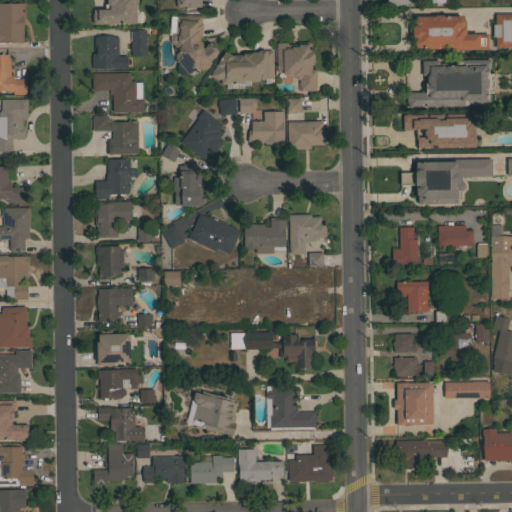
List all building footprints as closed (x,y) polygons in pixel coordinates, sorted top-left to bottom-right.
[(136,0),(136,3),(135,4),(135,17),(136,17),(136,23),(93,24),(93,19),(92,19),(92,13),(93,13),(93,9),(112,9),(112,5),(107,5),(107,3),(106,3),(106,0),(136,0)] [(200,0),(201,6),(185,8),(185,6),(176,7),(175,0),(200,0)] [(0,2),(24,2),(24,24),(22,24),(23,42),(0,42),(0,2)] [(511,13),(511,47),(495,47),(495,36),(492,36),(492,24),(494,24),(494,13),(511,13)] [(201,16),(200,22),(202,22),(201,37),(199,37),(199,40),(204,45),(208,41),(218,51),(215,53),(216,54),(209,60),(211,62),(209,64),(209,66),(205,69),(203,69),(201,70),(199,68),(198,69),(197,68),(188,75),(175,59),(175,51),(173,49),(174,44),(172,44),(169,41),(170,35),(170,32),(171,32),(172,17),(176,17),(176,16),(185,16),(185,14),(201,16)] [(436,15),(436,14),(445,14),(445,15),(458,14),(458,15),(461,15),(461,18),(463,20),(464,24),(462,26),(465,26),(465,34),(487,33),(488,48),(456,49),(456,50),(452,50),(452,48),(448,48),(448,50),(439,51),(439,48),(427,48),(427,47),(415,47),(415,46),(413,43),(413,40),(414,38),(411,36),(411,28),(413,25),(415,25),(412,24),(413,19),(415,18),(415,16),(425,16),(425,15),(436,15)] [(145,55),(131,55),(131,51),(130,51),(130,44),(131,43),(130,30),(145,30),(145,55)] [(114,35),(114,36),(117,36),(118,55),(126,55),(126,68),(112,69),(112,68),(92,68),(92,66),(91,66),(91,57),(91,53),(94,53),(93,36),(114,35)] [(287,42),(287,44),(296,44),(296,43),(310,42),(311,52),(312,52),(312,55),(313,55),(313,61),(312,61),(312,64),(310,64),(311,69),(315,69),(316,90),(299,90),(298,79),(296,79),(294,77),(290,77),(290,75),(285,75),(284,73),(282,73),(282,72),(276,72),(276,43),(287,42)] [(272,78),(259,78),(259,80),(243,81),(243,82),(220,83),(220,78),(215,79),(209,75),(224,50),(232,55),(242,55),(242,53),(251,53),(251,52),(256,52),(256,51),(258,51),(258,50),(272,50),(272,78)] [(0,54),(8,54),(8,58),(9,58),(10,75),(13,75),(13,79),(25,79),(26,94),(12,94),(12,91),(6,91),(0,91),(0,54)] [(130,72),(130,81),(135,81),(135,83),(141,83),(141,98),(142,98),(143,111),(112,112),(111,94),(109,94),(109,90),(91,90),(91,73),(130,72)] [(300,97),(300,112),(286,112),(286,98),(300,97)] [(0,99),(26,98),(27,118),(22,119),(22,125),(24,125),(24,137),(11,138),(12,150),(0,150),(0,99)] [(217,99),(234,98),(235,113),(219,114),(217,99)] [(238,98),(255,98),(256,107),(250,107),(250,112),(238,112),(238,98)] [(221,124),(217,130),(221,133),(218,137),(223,140),(211,155),(207,153),(202,159),(179,141),(197,118),(196,117),(202,109),(221,124)] [(282,111),(282,123),(282,137),(283,137),(283,142),(272,142),(272,143),(263,143),(263,142),(258,142),(258,141),(246,141),(246,136),(247,136),(247,129),(250,129),(250,120),(262,120),(262,111),(282,111)] [(445,128),(431,128),(431,122),(430,122),(430,113),(431,113),(431,112),(445,111),(445,128)] [(92,115),(107,115),(107,120),(112,119),(112,122),(136,121),(137,153),(108,154),(107,139),(111,139),(111,130),(92,131),(92,115)] [(407,117),(407,124),(415,124),(415,139),(417,139),(418,144),(420,144),(420,150),(392,150),(392,118),(407,117)] [(321,120),(321,125),(323,125),(324,144),(310,145),(310,149),(286,149),(286,121),(321,120)] [(173,162),(160,155),(166,143),(179,150),(173,162)] [(127,194),(108,194),(108,198),(94,198),(94,180),(105,180),(105,175),(106,175),(106,159),(122,159),(122,157),(129,157),(129,181),(127,181),(127,194)] [(491,158),(491,175),(460,176),(460,181),(461,181),(463,184),(464,188),(461,191),(459,191),(460,199),(456,199),(456,203),(417,204),(417,195),(415,195),(415,185),(414,185),(414,184),(399,184),(399,172),(415,172),(415,160),(491,158)] [(501,177),(511,176),(511,159),(501,159),(501,177)] [(201,205),(173,205),(173,193),(172,193),(172,177),(177,177),(177,166),(182,166),(182,164),(195,164),(195,165),(196,165),(196,171),(200,171),(200,187),(201,187),(201,205)] [(0,166),(6,166),(6,178),(7,178),(8,181),(10,181),(10,187),(26,186),(26,202),(6,202),(6,201),(5,201),(5,199),(0,199),(0,166)] [(403,174),(394,174),(395,186),(404,185),(403,174)] [(130,201),(130,219),(116,220),(117,237),(96,237),(95,225),(94,225),(94,209),(95,209),(95,201),(130,201)] [(0,226),(2,226),(2,207),(28,207),(28,231),(26,231),(26,238),(23,238),(24,251),(8,251),(8,239),(0,239),(0,226)] [(310,213),(310,216),(320,216),(320,222),(325,221),(325,236),(323,236),(323,237),(314,237),(314,240),(303,240),(303,253),(288,254),(288,214),(310,213)] [(226,223),(225,224),(239,230),(228,254),(215,248),(214,251),(187,238),(198,214),(206,217),(208,214),(226,223)] [(255,248),(244,249),(244,244),(243,244),(242,224),(263,223),(264,226),(269,226),(269,217),(284,217),(285,228),(283,228),(284,251),(272,251),(272,253),(255,253),(255,248)] [(183,241),(170,248),(160,231),(173,223),(183,241)] [(464,225),(464,230),(471,230),(472,245),(437,246),(436,225),(464,225)] [(497,236),(497,225),(486,226),(486,236),(497,236)] [(151,226),(152,240),(136,240),(136,226),(151,226)] [(416,264),(391,264),(391,248),(398,248),(398,227),(412,227),(412,238),(416,238),(416,264)] [(489,262),(490,262),(490,245),(489,245),(488,236),(511,235),(511,265),(507,265),(508,291),(506,291),(507,297),(490,298),(489,262)] [(477,244),(477,242),(486,242),(486,244),(487,244),(487,257),(475,257),(475,244),(477,244)] [(122,267),(119,267),(119,274),(116,274),(116,275),(110,276),(110,279),(98,279),(98,265),(96,265),(95,254),(94,254),(94,246),(118,245),(119,250),(122,249),(122,267)] [(437,252),(455,252),(455,263),(437,264),(437,252)] [(320,253),(320,266),(305,266),(305,253),(320,253)] [(0,255),(6,255),(6,256),(28,255),(28,265),(25,265),(26,275),(21,275),(21,285),(26,285),(27,298),(13,298),(13,285),(5,286),(5,277),(0,277),(0,255)] [(153,281),(136,281),(136,268),(153,268),(153,281)] [(174,271),(174,276),(181,276),(181,284),(162,284),(162,271),(174,271)] [(426,292),(425,292),(426,305),(427,305),(428,310),(406,311),(405,296),(402,296),(402,292),(395,292),(395,281),(426,280),(426,292)] [(131,305),(117,305),(117,322),(97,322),(97,309),(95,309),(95,288),(131,287),(131,305)] [(0,313),(1,313),(1,307),(14,307),(14,306),(25,306),(25,325),(27,325),(28,346),(0,346),(0,313)] [(445,310),(446,322),(434,322),(433,310),(445,310)] [(150,313),(150,326),(136,326),(136,313),(150,313)] [(494,315),(509,318),(506,329),(511,331),(511,358),(511,363),(491,358),(498,330),(491,328),(494,315)] [(473,323),(487,323),(488,340),(474,341),(473,323)] [(243,349),(243,348),(229,348),(229,332),(242,332),(242,331),(270,331),(270,333),(274,333),(274,339),(270,339),(270,342),(280,342),(280,334),(297,334),(297,338),(314,338),(314,351),(311,352),(311,366),(294,366),(294,362),(285,362),(285,357),(279,357),(279,347),(271,347),(271,348),(243,349)] [(422,332),(435,332),(435,346),(422,346),(422,332)] [(466,356),(446,356),(445,334),(459,333),(459,332),(465,332),(465,334),(469,334),(469,337),(465,337),(466,356)] [(392,351),(392,340),(393,340),(393,333),(410,333),(411,343),(414,343),(415,351),(392,351)] [(126,361),(114,362),(114,365),(96,365),(95,341),(97,341),(97,335),(126,334),(126,361)] [(0,392),(0,354),(14,354),(14,350),(31,350),(31,367),(15,367),(15,373),(18,373),(19,392),(0,392)] [(415,356),(415,365),(411,365),(412,375),(394,375),(394,368),(392,368),(392,357),(415,356)] [(422,361),(431,360),(431,375),(422,375),(422,361)] [(190,380),(174,380),(175,365),(183,366),(183,368),(191,368),(190,380)] [(98,378),(97,378),(97,369),(119,369),(119,368),(136,368),(135,374),(142,374),(142,383),(136,383),(136,388),(129,388),(129,383),(128,383),(128,382),(121,382),(120,387),(124,390),(123,393),(120,398),(98,398),(98,378)] [(443,382),(488,381),(488,398),(471,398),(471,397),(443,398),(443,382)] [(432,422),(430,422),(430,424),(395,424),(395,409),(392,409),(392,399),(395,399),(395,382),(430,382),(430,384),(431,384),(432,422)] [(269,429),(269,415),(271,415),(271,398),(267,398),(265,396),(265,385),(270,385),(270,384),(291,384),(291,386),(295,386),(295,389),(297,390),(296,396),(294,398),(294,407),(296,407),(296,411),(314,411),(314,415),(316,416),(316,421),(314,423),(314,429),(269,429)] [(153,402),(139,402),(138,389),(153,389),(153,402)] [(232,402),(236,403),(233,415),(235,416),(233,422),(235,423),(231,435),(224,433),(224,434),(203,428),(204,428),(190,424),(195,405),(191,400),(194,391),(200,393),(201,390),(233,399),(232,402)] [(0,404),(16,404),(16,403),(24,403),(24,418),(25,418),(25,423),(30,422),(31,442),(0,442),(0,404)] [(114,440),(114,430),(109,430),(109,419),(97,420),(97,406),(111,406),(111,407),(133,407),(133,426),(141,426),(141,428),(143,428),(143,440),(114,440)] [(482,435),(481,435),(481,428),(494,428),(494,432),(511,432),(511,436),(511,461),(510,461),(510,460),(483,460),(482,435)] [(424,457),(424,463),(418,463),(418,468),(404,468),(404,461),(397,461),(396,440),(425,439),(425,438),(437,438),(438,442),(445,441),(445,456),(424,457)] [(148,457),(135,457),(135,443),(148,443),(148,457)] [(122,444),(122,453),(132,453),(132,457),(131,457),(131,476),(121,476),(121,480),(106,480),(106,484),(92,484),(92,469),(107,469),(107,467),(104,467),(104,462),(107,462),(106,445),(122,444)] [(308,459),(309,468),(312,468),(311,444),(327,444),(328,480),(287,481),(287,459),(308,459)] [(0,446),(21,446),(21,470),(32,470),(32,485),(0,485),(0,446)] [(282,460),(282,476),(270,476),(270,478),(268,478),(268,479),(259,479),(259,481),(238,482),(238,464),(236,464),(236,449),(254,448),(254,461),(282,460)] [(189,461),(211,461),(211,454),(220,454),(220,457),(232,457),(232,471),(221,471),(221,482),(189,483),(189,461)] [(181,456),(181,475),(183,475),(183,482),(165,482),(165,478),(155,478),(155,481),(142,481),(142,467),(151,467),(151,456),(181,456)] [(0,511),(0,488),(24,488),(24,507),(18,507),(18,511),(0,511)]
